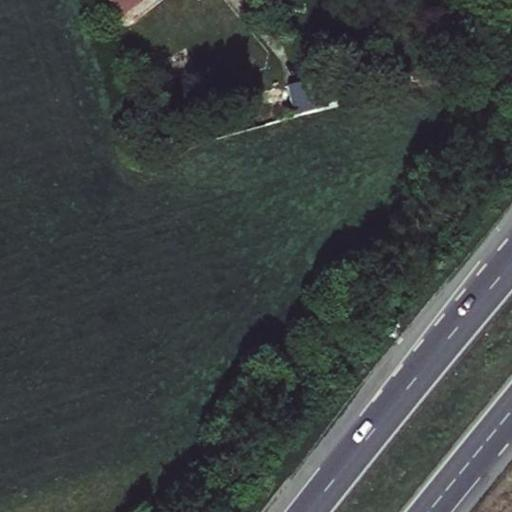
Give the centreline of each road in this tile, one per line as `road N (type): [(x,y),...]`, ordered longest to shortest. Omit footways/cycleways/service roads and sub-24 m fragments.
road 1 (motorway): [(511,263),(307,511)]
road 2 (motorway): [(429,511),(511,412)]
